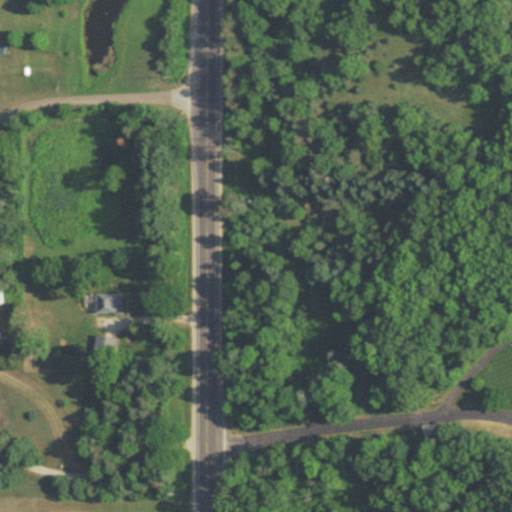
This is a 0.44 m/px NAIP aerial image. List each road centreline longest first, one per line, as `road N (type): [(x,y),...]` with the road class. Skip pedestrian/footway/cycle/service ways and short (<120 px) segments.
road 1 (tertiary): [(205,511),(205,0)]
road 2 (residential): [(205,446),(451,413),(511,421)]
